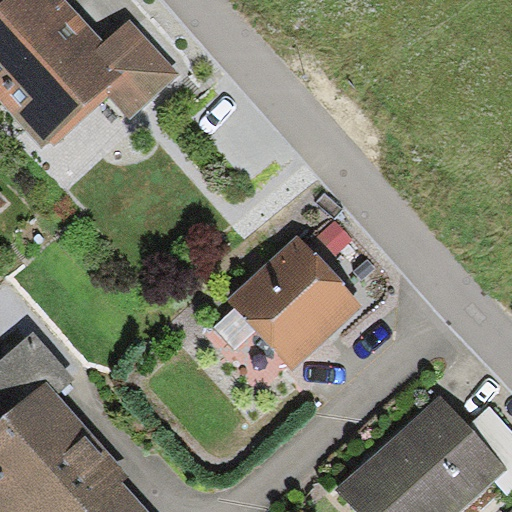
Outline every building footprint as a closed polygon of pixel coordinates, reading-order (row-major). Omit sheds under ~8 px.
[(60,0),(12,0),(0,11),(0,105),(46,155),(111,95),(134,119),(184,72),(133,17),(103,45),(60,0)] [(0,218),(13,207),(0,192),(0,218)] [(300,240),(227,307),(289,374),(362,307),(325,268),(300,240)] [(0,366),(0,389),(21,414),(50,389),(56,396),(73,381),(34,336),(0,366)] [(56,396),(50,389),(21,414),(0,432),(0,511),(146,511),(123,484),(128,480),(56,396)] [(441,401),(339,495),(354,511),(459,511),(494,480),(511,499),(511,435),(489,410),(467,430),(441,401)]
